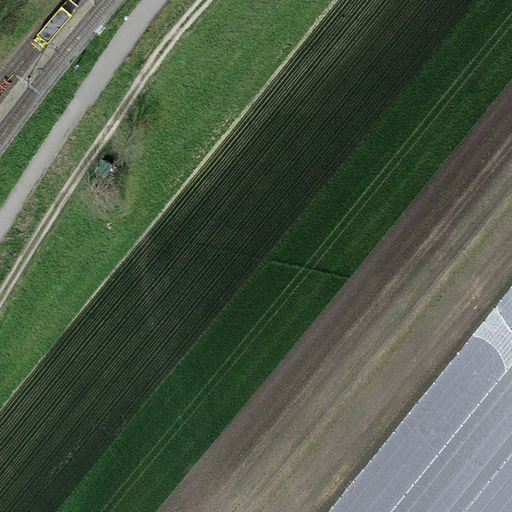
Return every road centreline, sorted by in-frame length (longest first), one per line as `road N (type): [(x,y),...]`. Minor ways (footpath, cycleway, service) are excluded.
road 1 (track): [(201,0),(131,92),(0,298)]
road 2 (residential): [(153,0),(0,225)]
